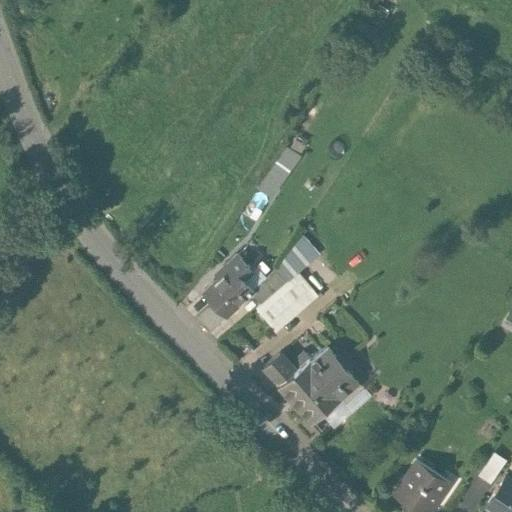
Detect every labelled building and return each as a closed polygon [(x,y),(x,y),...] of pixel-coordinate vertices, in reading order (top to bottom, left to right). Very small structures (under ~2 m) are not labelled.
[(277,195),(303,150),(286,140),(260,185),(277,195)] [(237,306),(267,280),(258,270),(266,262),(263,259),(249,243),(237,254),(241,258),(215,280),(237,306)] [(288,261),(279,269),(267,280),(277,292),(269,299),(289,321),(328,287),(296,250),(288,261)] [(258,270),(267,280),(279,269),(267,255),(263,259),(266,262),(258,270)] [(371,374),(340,337),(310,362),(295,343),(276,359),(323,414),(371,374)] [(493,446),(481,472),(496,478),(507,452),(493,446)] [(463,475),(427,451),(405,483),(441,508),(463,475)] [(511,511),(511,476),(490,509),(494,511),(511,511)] [(473,511),(461,503),(453,511),(473,511)]
